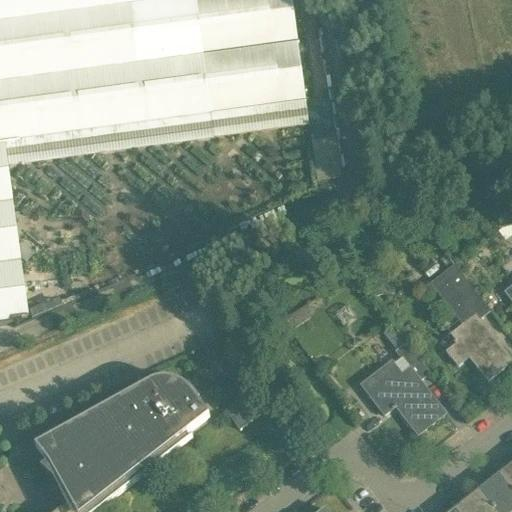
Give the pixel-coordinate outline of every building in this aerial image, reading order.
[(0,0),(0,320),(29,316),(9,164),(309,123),(292,0),(0,0)] [(454,266),(430,285),(463,326),(450,336),(456,343),(453,345),(454,346),(446,353),(457,368),(469,359),(487,383),(511,363),(479,322),(491,313),(454,266)] [(293,315),(283,321),(290,332),(300,325),(293,315)] [(401,376),(392,363),(361,387),(384,417),(396,408),(418,437),(446,416),(420,382),(429,375),(407,346),(396,354),(409,370),(401,376)] [(40,470),(53,483),(61,476),(68,485),(75,493),(67,499),(70,504),(60,511),(97,511),(192,438),(188,434),(209,418),(195,400),(198,397),(194,390),(188,385),(182,381),(175,378),(167,376),(159,377),(152,379),(145,382),(147,386),(35,448),(35,449),(49,466),(40,470)] [(238,403),(225,412),(240,431),(252,422),(238,403)] [(511,493),(511,465),(499,476),(511,493)] [(494,511),(511,511),(511,493),(499,476),(478,492),(494,511)] [(461,511),(494,511),(478,492),(458,508),(461,511)]
